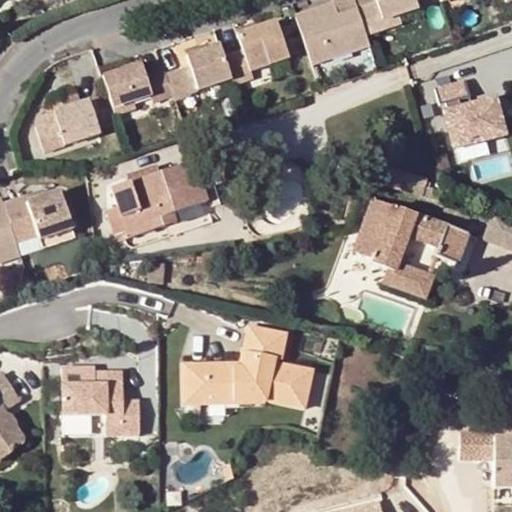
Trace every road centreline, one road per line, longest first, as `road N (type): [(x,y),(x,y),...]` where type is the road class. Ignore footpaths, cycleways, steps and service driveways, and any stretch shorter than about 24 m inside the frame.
road 1 (residential): [(0,151),(58,67),(280,0)]
road 2 (residential): [(163,0),(33,40),(0,86)]
